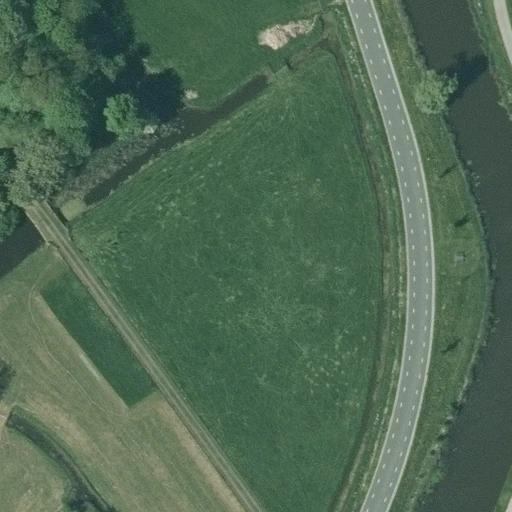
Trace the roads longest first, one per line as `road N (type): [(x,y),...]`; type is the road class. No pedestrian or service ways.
road 1 (tertiary): [(379,511),(416,384),(421,267),(404,159),(357,0)]
road 2 (track): [(257,511),(31,201)]
